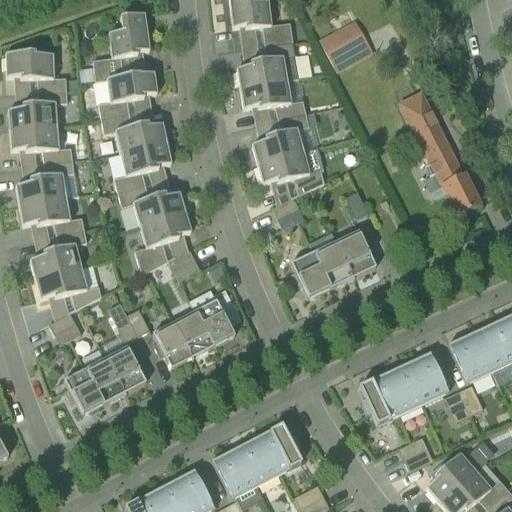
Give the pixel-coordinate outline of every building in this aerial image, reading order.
[(263,49),(291,45),(288,28),(269,30),(266,6),(253,7),(251,0),(227,0),(231,33),(244,31),(244,35),(261,33),(263,49)] [(135,57),(148,55),(143,19),(119,22),(121,36),(107,38),(110,63),(91,65),(93,76),(120,72),(119,63),(136,60),(135,57)] [(336,76),(372,57),(354,24),(318,44),(336,76)] [(239,95),(285,87),(281,63),(293,61),(291,45),(263,49),(265,65),(248,67),(249,71),(235,73),(239,95)] [(36,97),(65,95),(64,83),(52,83),(52,60),(34,60),(34,58),(4,58),(5,82),(19,82),(19,85),(36,85),(36,97)] [(142,100),(156,98),(152,77),(139,80),(138,79),(122,81),(120,72),(93,76),(94,86),(106,85),(109,108),(98,109),(100,124),(128,119),(126,106),(142,104),(142,100)] [(277,126),(304,120),(301,106),(289,108),(285,87),(239,95),(242,114),(256,111),(257,115),(273,112),(277,126)] [(8,135),(56,132),(54,109),(66,108),(65,95),(36,97),(37,109),(20,110),(21,114),(7,115),(8,135)] [(433,124),(420,100),(400,110),(457,221),(478,210),(463,180),(461,181),(433,124)] [(119,159),(165,148),(161,128),(147,131),(146,128),(130,132),(128,119),(100,124),(103,140),(115,137),(119,159)] [(257,173),(303,160),(296,135),(307,132),(304,120),(277,126),(279,138),(263,142),(264,146),(250,149),(257,173)] [(43,169),(71,165),(69,153),(57,154),(56,132),(8,135),(10,156),(24,154),(24,158),(41,157),(43,169)] [(117,198),(144,191),(140,178),(157,175),(156,171),(170,168),(165,148),(119,159),(124,182),(113,184),(117,198)] [(296,199),(296,200),(323,188),(319,175),(308,178),(303,160),(257,173),(261,189),(275,185),(276,188),(292,184),(296,199)] [(18,210),(65,203),(61,180),(73,178),(71,165),(43,169),(44,181),(28,184),(28,188),(14,190),(18,210)] [(138,231),(184,217),(178,197),(164,201),(163,198),(147,203),(144,191),(117,198),(121,213),(132,210),(138,231)] [(354,224),(366,218),(356,196),(343,202),(354,224)] [(276,224),(297,213),(292,202),(289,204),(270,213),(276,224)] [(55,241),(83,235),(80,223),(68,225),(65,203),(18,210),(21,231),(35,228),(36,232),(52,229),(55,241)] [(297,213),(276,224),(281,234),(302,224),(297,213)] [(134,257),(141,280),(166,265),(161,249),(177,244),(176,241),(190,237),(184,217),(138,231),(145,253),(134,257)] [(34,285),(80,272),(74,250),(85,247),(83,235),(55,241),(58,253),(41,258),(42,261),(29,264),(34,285)] [(334,246),(352,282),(374,271),(368,258),(371,256),(365,243),(361,244),(357,235),(334,246)] [(329,293),(352,282),(334,246),(312,257),(329,293)] [(174,262),(167,266),(173,277),(194,265),(188,255),(174,262)] [(306,304),(329,293),(312,257),(289,268),(293,277),(289,279),(296,292),(299,290),(306,304)] [(194,265),(173,277),(178,287),(199,276),(194,265)] [(73,314),(74,315),(100,301),(97,291),(85,294),(80,272),(34,285),(39,304),(52,301),(53,304),(70,300),(73,314)] [(212,351),(233,340),(226,327),(230,325),(223,312),(219,314),(215,305),(193,316),(212,351)] [(136,341),(125,320),(118,308),(107,314),(124,347),(136,341)] [(136,341),(148,335),(137,314),(125,320),(136,341)] [(191,362),(212,351),(193,316),(172,327),(191,362)] [(53,339),(74,328),(69,317),(67,318),(47,329),(53,339)] [(511,318),(496,326),(511,361),(511,318)] [(489,377),(511,366),(511,361),(496,326),(470,338),(489,377)] [(169,374),(191,362),(172,327),(151,338),(155,347),(152,349),(159,362),(162,360),(169,374)] [(74,328),(53,339),(59,350),(80,339),(74,328)] [(470,338),(446,349),(464,389),(489,377),(470,338)] [(123,398),(144,387),(137,373),(141,371),(134,358),(130,360),(126,351),(105,362),(123,398)] [(402,370),(421,409),(446,397),(428,358),(402,370)] [(102,409),(123,398),(105,362),(83,373),(102,409)] [(394,421),(421,409),(402,370),(376,382),(394,421)] [(81,420),(102,409),(83,373),(62,385),(67,394),(63,396),(70,409),(74,407),(81,420)] [(394,421),(376,382),(369,385),(370,385),(357,391),(364,406),(359,408),(365,421),(370,419),(375,430),(388,424),(394,421)] [(467,420),(481,413),(470,389),(456,396),(467,420)] [(454,426),(467,420),(456,396),(443,402),(454,426)] [(287,474),(300,467),(294,456),(298,454),(292,442),(287,444),(280,430),(267,436),(259,440),(279,478),(287,474)] [(279,478),(259,440),(237,452),(257,490),(279,478)] [(402,464),(426,453),(420,441),(397,452),(402,464)] [(230,504),(257,490),(237,452),(210,466),(230,504)] [(408,476),(431,465),(426,453),(402,464),(408,476)] [(424,492),(438,508),(474,476),(458,458),(433,480),(435,483),(424,492)] [(180,511),(211,511),(192,475),(167,488),(180,511)] [(468,511),(477,505),(483,511),(487,511),(507,495),(498,484),(489,492),(474,476),(438,508),(441,511),(468,511)] [(147,511),(180,511),(167,488),(142,501),(147,511)] [(293,501),(298,511),(300,511),(322,501),(316,489),(293,501)] [(506,511),(511,506),(511,499),(507,495),(487,511),(506,511)] [(147,511),(142,501),(135,505),(122,511),(147,511)] [(300,511),(328,511),(322,501),(300,511)]
